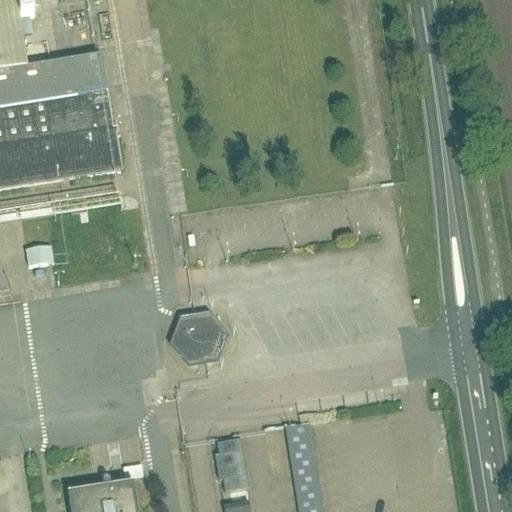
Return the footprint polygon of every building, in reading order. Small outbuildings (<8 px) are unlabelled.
[(17,9),(15,0),(0,0),(0,191),(119,172),(101,61),(27,73),(19,23),(34,20),(32,6),(17,9)] [(88,225),(85,204),(69,207),(71,218),(80,217),(81,226),(88,225)] [(25,255),(28,271),(53,267),(50,251),(25,255)] [(190,367),(205,365),(212,364),(221,342),(206,325),(184,328),(175,350),(190,367)] [(101,486),(101,487),(102,495),(67,500),(69,511),(136,511),(133,490),(112,493),(111,486),(110,485),(110,484),(109,483),(108,483),(107,482),(106,482),(104,482),(103,483),(102,484),(101,485),(101,486)]
